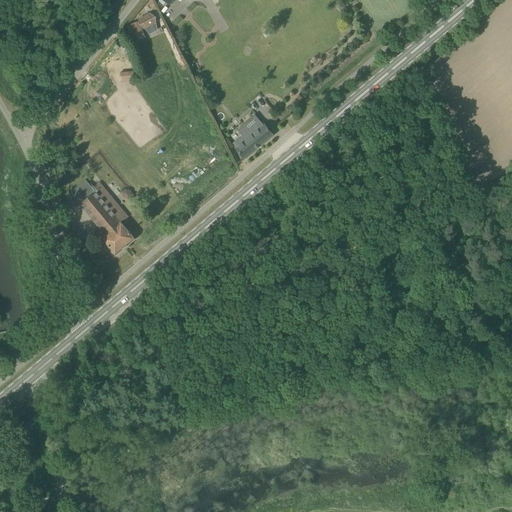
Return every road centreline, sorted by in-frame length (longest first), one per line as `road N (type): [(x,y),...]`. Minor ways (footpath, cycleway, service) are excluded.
road 1 (primary): [(81,331),(475,0)]
road 2 (unclassified): [(81,331),(25,137),(134,0)]
road 3 (unclassified): [(64,511),(38,368)]
